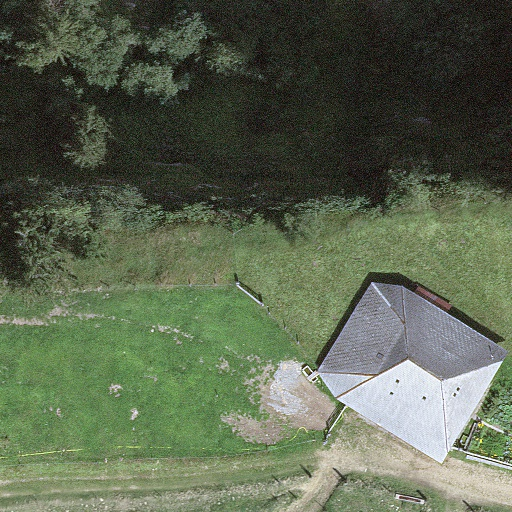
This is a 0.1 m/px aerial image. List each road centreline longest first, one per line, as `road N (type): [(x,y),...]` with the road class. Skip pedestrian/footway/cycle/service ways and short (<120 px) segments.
road 1 (track): [(0,337),(68,350),(334,462)]
road 2 (track): [(0,483),(146,484),(334,462)]
road 3 (track): [(334,462),(417,473),(511,504)]
